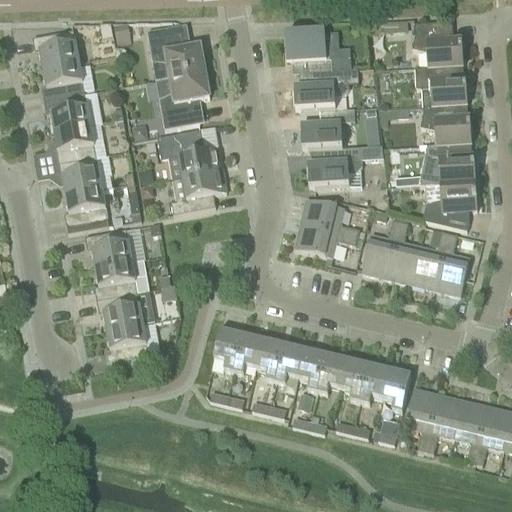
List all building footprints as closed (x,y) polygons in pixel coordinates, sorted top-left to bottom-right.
[(395,26),(383,27),(383,36),(395,35),(395,26)] [(411,56),(426,58),(427,74),(456,72),(456,73),(463,73),(461,45),(452,46),(451,28),(413,30),(414,42),(411,56)] [(112,43),(110,29),(98,29),(101,46),(112,43)] [(116,51),(131,48),(127,30),(113,33),(116,51)] [(182,32),(146,38),(148,50),(151,68),(165,69),(168,85),(204,78),(200,52),(186,55),(182,32)] [(42,75),(78,69),(72,37),(31,44),(34,58),(39,57),(42,75)] [(349,55),(325,57),(324,39),(284,42),(285,69),(311,67),(312,79),(347,77),(347,76),(350,76),(350,64),(349,64),(349,55)] [(43,108),(84,100),(78,69),(42,75),(45,94),(40,95),(43,108)] [(456,85),(456,73),(456,72),(427,74),(414,75),(415,95),(421,96),(422,115),(460,112),(467,112),(465,84),(456,85)] [(342,102),(348,96),(347,84),(347,77),(312,79),(325,79),(325,90),(293,92),(295,119),(325,117),(335,116),(335,103),(342,102)] [(171,100),(159,105),(164,136),(179,134),(199,130),(195,107),(209,104),(204,78),(168,85),(171,100)] [(53,138),(89,132),(84,100),(43,108),(45,121),(50,120),(53,138)] [(419,134),(434,137),(435,151),(426,152),(426,153),(464,151),(471,151),(469,123),(460,124),(460,112),(422,115),(422,120),(419,134)] [(339,127),(354,127),(353,115),(335,116),(325,117),(326,129),(300,131),(301,158),(332,156),(341,155),(339,127)] [(408,115),(377,117),(378,124),(408,122),(408,115)] [(120,116),(112,117),(112,119),(114,128),(117,127),(122,126),(120,116)] [(375,123),(364,124),(365,134),(377,133),(375,123)] [(133,147),(147,145),(145,131),(131,133),(133,147)] [(54,171),(95,163),(89,132),(53,138),(57,157),(52,158),(54,171)] [(218,155),(204,158),(201,136),(157,143),(160,166),(169,165),(172,186),(183,184),(222,177),(218,155)] [(424,173),(419,192),(425,192),(439,191),(475,189),(473,162),(465,163),(464,151),(426,153),(426,159),(424,173)] [(361,166),(381,165),(380,154),(341,156),(341,155),(332,156),(332,168),(307,169),(308,196),(350,194),(362,193),(361,179),(355,180),(361,173),(361,166)] [(65,201),(101,195),(95,163),(54,171),(56,184),(61,183),(65,201)] [(212,201),(226,199),(222,177),(183,184),(172,186),(175,208),(171,209),(173,222),(215,214),(212,201)] [(126,190),(134,189),(132,179),(124,180),(126,190)] [(133,229),(141,227),(134,189),(126,190),(133,229)] [(468,217),(476,216),(475,189),(439,191),(440,206),(425,211),(421,227),(466,238),(468,228),(468,217)] [(67,240),(108,233),(101,195),(65,201),(68,220),(63,220),(67,240)] [(344,216),(324,211),(305,206),(299,231),(357,244),(358,236),(340,231),(344,216)] [(377,216),(374,227),(386,230),(389,219),(377,216)] [(385,285),(399,228),(392,227),(387,244),(370,240),(361,279),(385,285)] [(403,249),(407,230),(399,228),(385,285),(410,291),(419,253),(403,249)] [(152,243),(161,241),(159,230),(150,231),(152,243)] [(355,252),(357,244),(299,231),(293,256),(331,265),(335,250),(339,249),(355,252)] [(95,275),(131,268),(125,236),(84,243),(86,257),(91,256),(95,275)] [(435,297),(449,240),(440,238),(436,257),(419,253),(410,291),(435,297)] [(453,257),(456,242),(449,240),(435,297),(460,303),(469,265),(454,262),(453,257)] [(95,307),(136,299),(131,268),(95,275),(98,293),(93,294),(95,307)] [(174,293),(169,293),(168,283),(159,284),(161,296),(175,293),(174,293)] [(162,308),(176,306),(175,293),(161,296),(162,308)] [(106,337),(142,331),(136,299),(95,307),(98,320),(103,319),(106,337)] [(221,330),(213,365),(225,368),(223,376),(232,378),(241,342),(228,339),(230,332),(221,330)] [(107,371),(148,363),(142,331),(106,337),(109,356),(104,357),(107,371)] [(241,342),(232,378),(243,381),(245,374),(255,376),(264,340),(256,338),(255,345),(241,342)] [(270,349),(272,342),(264,340),(255,376),(267,379),(266,387),(274,389),(283,352),(270,349)] [(297,386),(306,350),(298,348),(297,355),(283,352),(274,389),(285,392),(287,384),(297,386)] [(312,359),(314,352),(306,350),(297,386),(309,389),(307,397),(316,400),(325,362),(312,359)] [(339,397),(348,360),(340,358),(339,365),(325,362),(316,400),(327,402),(329,394),(339,397)] [(354,369),(356,362),(348,360),(339,397),(350,399),(349,407),(359,409),(368,372),(354,369)] [(382,407),(390,370),(382,368),(381,375),(368,372),(359,409),(369,411),(371,404),(382,407)] [(396,379),(398,372),(390,370),(382,407),(392,409),(390,417),(401,419),(410,382),(396,379)] [(413,395),(405,433),(419,436),(421,441),(417,457),(424,458),(438,401),(413,395)] [(211,399),(209,407),(225,411),(227,402),(211,399)] [(438,401),(424,458),(433,460),(437,445),(436,444),(440,442),(453,445),(462,407),(438,401)] [(227,402),(225,411),(241,415),(242,415),(244,406),(227,402)] [(462,407),(453,445),(468,448),(470,452),(470,453),(466,468),(474,470),(487,413),(462,407)] [(253,409),(251,417),(267,421),(269,412),(253,409)] [(269,412),(267,421),(284,425),(286,416),(269,412)] [(487,413),(474,470),(475,470),(482,472),(486,456),(485,456),(489,453),(503,457),(511,419),(487,413)] [(511,418),(511,419),(503,457),(511,458),(511,418)] [(294,424),(292,433),(308,437),(309,428),(294,424)] [(309,428),(308,437),(324,440),(326,434),(326,432),(309,428)] [(335,436),(335,437),(351,441),(353,432),(337,429),(335,436)] [(353,432),(351,441),(368,445),(370,436),(353,432)] [(380,439),(378,447),(394,451),(396,443),(380,439)]
